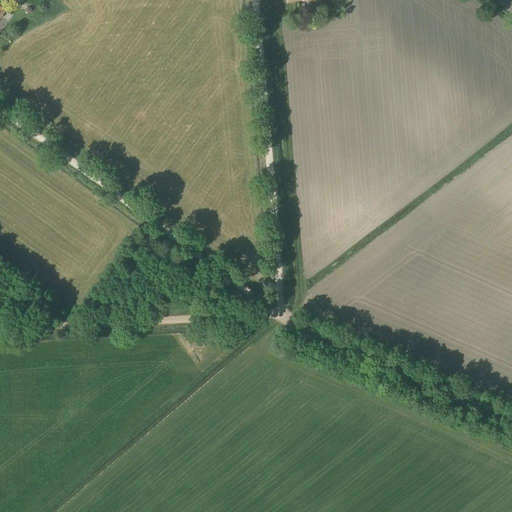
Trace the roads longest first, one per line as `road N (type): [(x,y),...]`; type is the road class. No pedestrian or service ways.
road 1 (track): [(271,310),(0,109)]
road 2 (track): [(271,310),(281,295),(257,0)]
road 3 (track): [(271,310),(248,318),(0,331)]
road 4 (track): [(511,418),(271,310)]
